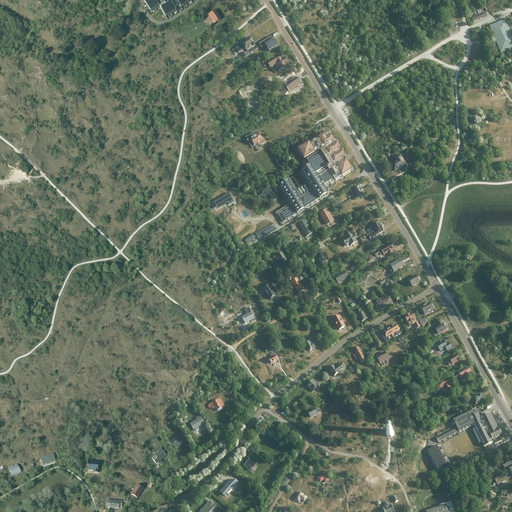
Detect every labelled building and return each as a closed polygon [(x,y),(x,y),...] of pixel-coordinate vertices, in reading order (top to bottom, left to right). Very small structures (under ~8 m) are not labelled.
[(146,0),(144,1),(144,2),(150,12),(151,12),(158,7),(158,6),(159,6),(161,9),(160,9),(165,17),(166,17),(176,11),(175,9),(180,6),(181,7),(191,1),(190,0),(146,0)] [(214,24),(220,20),(217,15),(219,14),(216,10),(208,15),(214,24)] [(491,28),(500,48),(501,52),(511,46),(511,39),(504,22),(491,28)] [(278,47),(273,39),(272,40),(271,37),(259,44),(261,48),(266,46),(270,52),(278,47)] [(241,43),(242,44),(235,48),(237,51),(252,42),(250,38),(241,43)] [(246,51),(255,46),(252,42),(237,51),(238,53),(245,49),(246,51)] [(275,65),(279,71),(289,65),(287,62),(285,59),(283,56),(274,62),(272,59),(267,62),(270,68),(275,65)] [(294,74),(283,80),(287,87),(298,80),(294,74)] [(253,134),(249,136),(253,144),(254,146),(258,144),(260,142),(261,145),(265,143),(260,133),(256,135),(254,136),(253,134)] [(289,204),(276,212),(282,222),(287,219),(288,220),(301,211),(302,212),(325,198),(324,197),(328,195),(327,193),(327,192),(327,189),(324,188),(322,185),(323,184),(324,186),(334,180),(335,181),(335,182),(351,172),(350,169),(351,168),(346,161),(345,158),(346,157),(345,157),(335,141),(334,142),(331,137),(330,138),(328,135),(325,137),(324,136),(319,139),(318,140),(319,141),(316,142),(315,142),(313,144),(312,144),(311,143),(309,145),(308,145),(301,149),(302,149),(299,151),(302,155),(300,155),(303,160),(317,152),(318,154),(303,163),(304,163),(307,168),(302,171),(302,172),(288,181),(288,180),(278,186),(289,204)] [(402,166),(405,165),(403,161),(400,156),(394,159),(397,162),(391,166),(394,171),(397,170),(402,167),(402,166)] [(358,186),(349,191),(352,196),(361,190),(358,186)] [(269,194),(273,201),(277,199),(274,193),(273,194),(270,188),(262,192),(264,196),(269,194)] [(361,190),(352,196),(355,200),(364,195),(361,190)] [(229,193),(213,203),(216,207),(221,204),(222,206),(227,203),(228,205),(234,202),(229,193)] [(333,222),(327,210),(320,213),(327,225),(333,222)] [(375,225),(365,231),(367,235),(374,231),(381,227),(377,221),(373,223),(375,225)] [(313,233),(306,222),(299,225),(306,237),(313,233)] [(259,239),(277,230),(274,223),(256,233),(259,239)] [(367,235),(366,236),(367,238),(369,237),(370,236),(372,239),(377,237),(376,235),(377,235),(383,231),(381,227),(374,231),(367,235)] [(345,238),(342,240),(343,240),(344,243),(344,244),(344,243),(346,247),(347,247),(349,245),(350,246),(358,242),(358,241),(357,242),(352,233),(351,233),(345,237),(344,237),(345,238)] [(255,239),(252,234),(244,240),(246,244),(255,239)] [(381,249),(377,251),(377,252),(378,251),(380,255),(379,255),(380,256),(381,255),(380,254),(383,252),(384,253),(385,255),(388,253),(389,253),(392,251),(393,250),(390,244),(381,249)] [(320,256),(316,257),(319,264),(328,259),(325,253),(323,250),(320,251),(318,252),(320,256)] [(287,261),(282,253),(275,257),(277,260),(279,259),(282,264),(287,261)] [(391,273),(404,266),(400,260),(390,265),(390,264),(387,266),(391,273)] [(334,277),(338,283),(348,277),(345,271),(334,277)] [(415,276),(408,280),(412,287),(419,283),(415,276)] [(291,282),(298,294),(304,291),(297,279),(291,282)] [(276,296),(270,286),(264,289),(270,300),(271,299),(271,300),(275,298),(274,297),(276,296)] [(385,300),(384,301),(387,307),(392,304),(388,296),(385,298),(385,300)] [(387,307),(384,301),(382,302),(381,299),(376,302),(378,305),(379,304),(382,310),(387,307)] [(428,312),(434,309),(432,305),(431,306),(430,304),(425,306),(421,308),(424,315),(428,313),(428,312)] [(247,315),(242,318),(245,324),(250,321),(251,323),(255,320),(251,313),(250,312),(251,311),(249,308),(244,310),(247,315)] [(358,315),(361,322),(366,319),(361,309),(358,311),(360,314),(358,315)] [(412,313),(404,317),(406,320),(409,326),(416,323),(414,319),(415,319),(416,319),(412,313)] [(339,316),(333,320),(337,327),(339,330),(345,327),(339,316)] [(435,337),(438,335),(446,331),(443,325),(440,320),(436,322),(437,324),(436,325),(437,327),(437,326),(438,328),(435,329),(432,331),(435,337)] [(393,327),(388,329),(391,335),(396,332),(398,335),(400,334),(401,334),(396,326),(396,325),(393,327)] [(383,332),(384,332),(381,335),(386,343),(390,341),(388,337),(391,335),(388,329),(383,332)] [(305,344),(309,351),(315,348),(312,344),(310,341),(305,344)] [(443,341),(436,345),(437,346),(440,351),(440,352),(446,349),(447,351),(452,348),(449,344),(446,346),(444,343),(444,342),(443,341)] [(358,348),(354,350),(361,363),(365,360),(358,348)] [(389,359),(385,352),(376,357),(380,364),(385,361),(389,359)] [(270,355),(271,358),(269,359),(272,364),(278,360),(274,353),(270,355)] [(452,364),(452,365),(456,363),(457,364),(458,364),(460,362),(456,355),(449,359),(449,360),(448,360),(446,361),(449,366),(451,365),(451,364),(452,364)] [(335,369),(333,367),(329,370),(334,376),(338,373),(345,368),(343,364),(335,369)] [(457,380),(461,378),(471,373),(469,368),(458,373),(458,374),(454,376),(457,380)] [(440,381),(437,383),(438,385),(440,389),(443,388),(445,391),(447,390),(451,388),(449,384),(451,384),(448,379),(443,382),(440,383),(440,381)] [(320,383),(318,385),(316,383),(315,384),(312,381),(306,387),(312,392),(314,389),(315,390),(315,389),(317,391),(321,385),(320,383)] [(480,395),(471,400),(472,402),(474,401),(476,405),(483,401),(480,395)] [(214,406),(217,411),(218,412),(222,409),(222,408),(221,405),(223,404),(220,399),(208,406),(209,409),(214,406)] [(308,413),(310,418),(311,418),(320,413),(319,410),(316,412),(315,409),(308,413)] [(476,410),(450,423),(453,429),(456,427),(459,433),(472,427),(474,426),(485,447),(484,448),(485,448),(487,447),(488,446),(491,445),(492,444),(493,444),(492,443),(493,442),(495,444),(501,441),(500,439),(499,437),(502,436),(498,429),(500,428),(498,424),(496,425),(494,426),(489,414),(480,419),(480,418),(476,410)] [(197,420),(190,425),(193,430),(194,430),(195,431),(199,429),(198,428),(202,425),(201,424),(204,422),(200,416),(196,418),(197,420)] [(442,435),(436,438),(438,443),(458,432),(456,427),(450,431),(442,435)] [(170,442),(174,448),(182,443),(181,441),(183,439),(180,435),(170,442)] [(437,447),(426,452),(426,453),(428,452),(439,473),(437,474),(438,474),(451,467),(441,447),(440,446),(438,448),(437,447)] [(158,454),(152,459),(156,464),(157,463),(158,464),(161,462),(160,461),(164,458),(163,457),(165,455),(160,449),(157,452),(158,454)] [(41,459),(43,465),(54,461),(52,455),(41,459)] [(250,455),(248,459),(249,460),(244,466),(246,469),(248,467),(251,470),(257,462),(250,455)] [(93,460),(88,459),(87,471),(93,472),(93,473),(98,474),(99,465),(98,465),(98,462),(93,462),(93,460)] [(511,467),(510,463),(503,467),(506,472),(507,471),(508,473),(511,472),(511,474),(511,473),(511,467)] [(12,476),(17,473),(17,474),(21,472),(17,466),(13,468),(12,466),(8,468),(12,476)] [(325,471),(314,478),(318,484),(329,477),(325,471)] [(496,479),(494,480),(498,486),(498,485),(505,482),(505,481),(511,476),(511,473),(511,474),(501,480),(499,477),(496,479)] [(230,480),(219,493),(223,496),(231,487),(234,489),(239,483),(235,480),(233,483),(230,480)] [(131,495),(137,498),(143,489),(137,485),(131,495)] [(303,495),(299,493),(295,500),(298,502),(300,499),(304,502),(306,498),(302,495),(303,495)] [(106,506),(109,506),(109,507),(118,509),(119,507),(122,507),(122,501),(119,501),(119,502),(110,501),(107,500),(106,506)] [(202,510),(201,509),(199,511),(209,511),(212,510),(213,510),(216,507),(210,502),(202,510)] [(454,511),(451,502),(439,505),(440,508),(425,511),(454,511)] [(388,503),(384,504),(384,505),(383,505),(384,508),(383,509),(383,511),(394,511),(391,505),(390,506),(389,503),(388,504),(388,503)]
